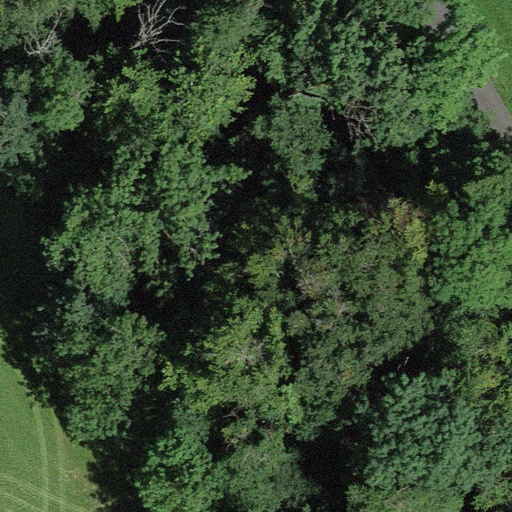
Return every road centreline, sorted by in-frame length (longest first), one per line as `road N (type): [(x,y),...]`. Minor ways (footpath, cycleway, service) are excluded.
road 1 (track): [(0,225),(182,473),(192,511)]
road 2 (track): [(511,183),(414,0)]
